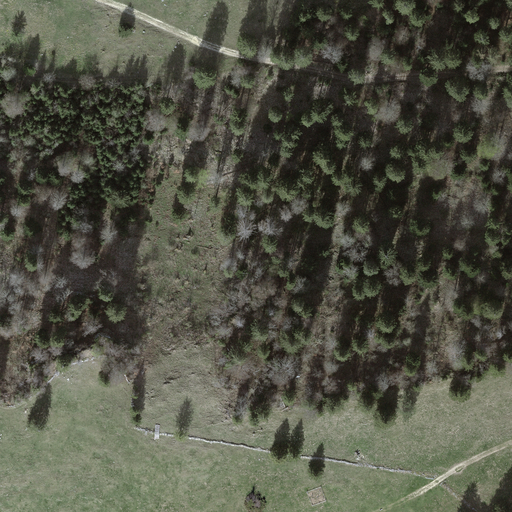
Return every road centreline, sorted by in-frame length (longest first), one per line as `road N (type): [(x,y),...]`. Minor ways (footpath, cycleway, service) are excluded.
road 1 (track): [(96,0),(263,60),(336,76),(511,69)]
road 2 (track): [(376,511),(511,440)]
